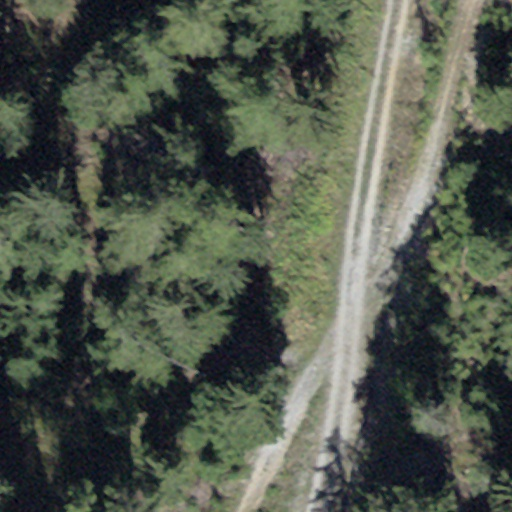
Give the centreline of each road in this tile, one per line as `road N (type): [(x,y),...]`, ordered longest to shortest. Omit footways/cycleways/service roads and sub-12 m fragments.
road 1 (track): [(319,511),(385,0)]
road 2 (track): [(472,0),(405,197),(342,303)]
road 3 (track): [(233,511),(342,303)]
